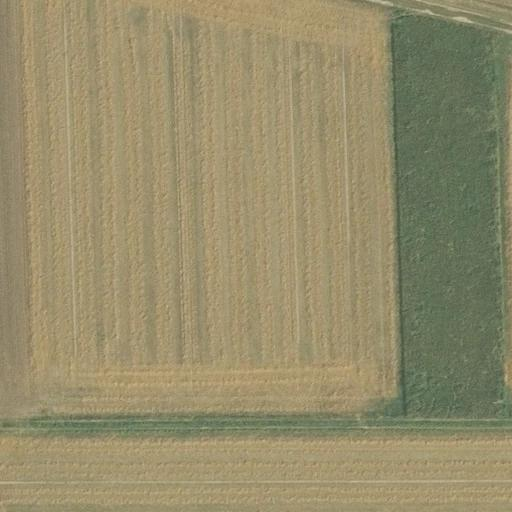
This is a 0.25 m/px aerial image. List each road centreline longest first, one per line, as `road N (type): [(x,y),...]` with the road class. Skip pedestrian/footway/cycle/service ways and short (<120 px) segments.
road 1 (track): [(511,423),(0,427)]
road 2 (track): [(357,0),(511,36)]
